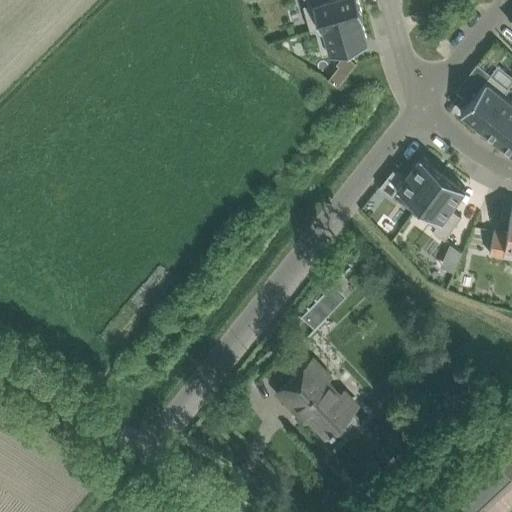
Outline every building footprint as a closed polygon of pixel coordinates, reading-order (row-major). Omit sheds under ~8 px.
[(311,30),(363,15),(359,0),(307,0),(308,3),(304,4),(311,30)] [(363,15),(311,30),(312,30),(316,29),(323,54),(368,41),(361,16),(364,15),(363,15)] [(447,39),(441,34),(435,40),(441,45),(447,39)] [(345,53),(337,63),(339,65),(349,72),(357,62),(345,53)] [(470,72),(483,83),(491,73),(478,62),(470,72)] [(462,111),(479,125),(509,87),(491,73),(483,83),(467,104),(461,111),(462,112),(462,111)] [(504,93),(479,125),(496,138),(511,117),(511,99),(505,94),(504,93)] [(511,117),(496,138),(511,150),(511,117)] [(443,169),(443,170),(421,154),(406,174),(395,166),(380,185),(392,194),(398,187),(419,202),(414,208),(415,209),(444,169),(443,169)] [(445,170),(444,169),(415,209),(436,225),(433,229),(445,238),(462,215),(451,207),(466,187),(444,171),(445,170)] [(511,246),(511,207),(508,231),(494,229),(490,252),(504,255),(506,245),(511,246)] [(454,269),(462,247),(448,242),(440,263),(454,269)] [(314,330),(322,321),(308,308),(300,317),(314,330)] [(303,409),(311,416),(327,434),(331,429),(332,430),(336,427),(342,433),(349,433),(360,423),(359,415),(326,380),(330,376),(313,357),(278,390),(299,413),(303,409)] [(511,414),(503,423),(511,432),(511,414)] [(427,511),(482,511),(511,484),(511,462),(491,439),(420,505),(427,511)]
